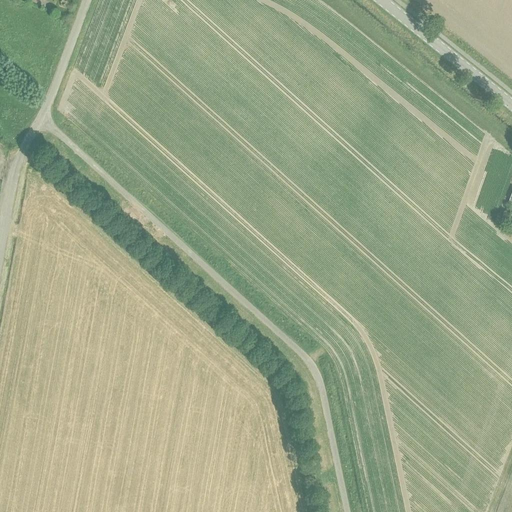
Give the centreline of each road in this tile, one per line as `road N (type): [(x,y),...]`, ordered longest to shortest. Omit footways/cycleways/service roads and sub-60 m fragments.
road 1 (unclassified): [(346,511),(311,360),(41,117)]
road 2 (secondary): [(511,105),(380,0)]
road 3 (unclassified): [(0,247),(21,150),(41,117)]
road 4 (unclassified): [(41,117),(86,0)]
